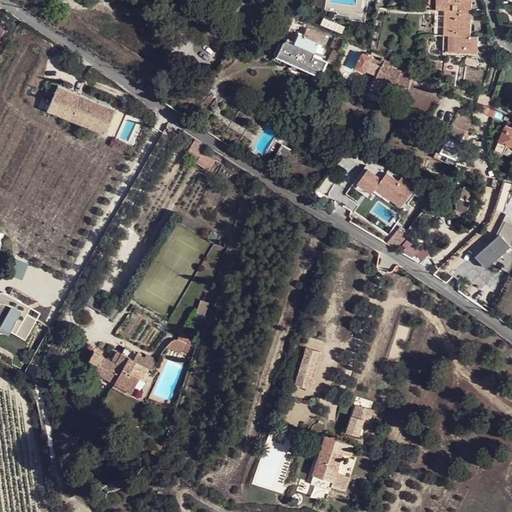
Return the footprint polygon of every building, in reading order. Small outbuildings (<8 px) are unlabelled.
[(258,35),(264,38),(274,20),(269,17),(270,14),(264,10),(263,11),(242,0),(238,7),(244,10),(243,12),(239,21),(247,26),(256,31),(256,32),(259,34),(258,35)] [(469,2),(469,0),(438,0),(438,9),(446,10),(469,10),(471,10),(472,6),(472,2),(469,2)] [(469,19),(469,10),(446,10),(446,22),(446,35),(458,35),(471,35),(471,23),(471,19),(469,19)] [(308,23),(302,21),(301,22),(284,14),(277,29),(279,30),(276,35),(285,39),(290,27),(297,30),(298,31),(300,27),(305,29),(308,23)] [(231,61),(242,51),(242,37),(237,25),(227,35),(227,37),(228,40),(229,43),(229,47),(228,50),(228,52),(226,57),(224,61),(223,62),(222,65),(219,68),(220,69),(231,61)] [(295,33),(297,30),(290,27),(285,39),(288,41),(293,32),(295,33)] [(310,66),(308,70),(321,77),(328,63),(320,60),(325,51),(322,49),(327,39),(310,30),(306,38),(295,33),(293,32),(288,41),(287,44),(286,44),(285,45),(281,43),(276,54),(288,60),(291,62),(293,57),(310,66)] [(457,52),(458,35),(446,35),(445,52),(457,52)] [(478,45),(478,36),(471,35),(458,35),(457,52),(466,53),(475,53),(476,45),(478,45)] [(340,51),(345,40),(338,37),(333,48),(335,49),(340,51)] [(335,49),(328,63),(337,68),(344,53),(340,51),(335,49)] [(374,67),(374,69),(376,70),(375,74),(377,75),(377,76),(396,84),(397,81),(408,85),(412,74),(390,65),(364,52),(357,67),(365,71),(367,67),(368,64),(374,67)] [(285,65),(288,60),(276,54),(273,59),(285,65)] [(291,62),(308,70),(310,66),(293,57),(291,62)] [(478,60),(468,58),(466,64),(476,66),(478,60)] [(116,109),(58,85),(48,108),(107,133),(111,121),(116,109)] [(478,102),(493,105),(495,98),(480,94),(478,102)] [(152,108),(145,102),(141,108),(147,114),(152,108)] [(467,131),(473,117),(460,111),(447,141),(457,146),(459,142),(461,142),(466,131),(467,131)] [(502,134),(495,149),(499,151),(503,153),(507,143),(511,145),(511,123),(507,121),(502,133),(502,134)] [(204,144),(198,140),(191,151),(197,155),(204,144)] [(208,146),(204,144),(197,155),(201,157),(208,146)] [(283,168),(293,151),(282,145),(272,162),(283,168)] [(401,199),(402,197),(406,192),(410,194),(417,185),(410,181),(409,182),(402,177),(399,181),(387,173),(379,183),(401,199)] [(469,201),(473,188),(465,186),(461,199),(460,199),(458,200),(457,201),(457,203),(457,205),(457,207),(459,210),(460,211),(462,212),(464,212),(465,211),(468,210),(470,208),(470,207),(471,204),(470,203),(469,201)] [(511,215),(507,213),(503,223),(511,227),(511,215)] [(505,263),(511,248),(511,236),(499,230),(487,255),(496,259),(505,263)] [(387,243),(396,249),(405,238),(397,231),(387,243)] [(421,262),(431,256),(426,247),(416,253),(421,262)] [(91,294),(85,303),(111,320),(117,310),(91,294)] [(0,324),(2,325),(5,319),(29,333),(37,318),(18,308),(13,305),(17,299),(10,295),(5,304),(0,301),(0,324)] [(22,302),(17,299),(13,305),(18,308),(22,302)] [(183,348),(186,342),(179,339),(174,339),(171,342),(167,346),(181,354),(184,348),(183,348)] [(187,343),(186,342),(183,348),(184,348),(189,351),(191,345),(187,343)] [(309,390),(321,352),(305,347),(293,384),(309,390)] [(117,350),(111,360),(116,363),(122,353),(117,350)] [(145,365),(149,368),(152,370),(158,360),(152,357),(146,354),(144,358),(137,354),(134,359),(122,353),(116,363),(111,360),(103,355),(95,370),(115,382),(116,379),(133,388),(140,377),(139,377),(145,365)] [(143,379),(149,368),(145,365),(139,377),(140,377),(143,379)] [(132,391),(133,388),(116,379),(115,382),(132,391)] [(132,391),(115,382),(112,386),(129,396),(132,391)] [(364,420),(370,422),(374,410),(365,407),(357,405),(349,431),(360,435),(361,434),(364,420)] [(379,424),(370,422),(364,420),(361,434),(375,438),(379,424)] [(334,481),(332,486),(346,492),(351,478),(337,473),(345,453),(352,455),(355,445),(327,435),(314,474),(315,474),(334,481)] [(160,455),(163,445),(155,443),(152,452),(160,455)] [(331,489),(332,486),(334,481),(315,474),(312,483),(331,489)]
